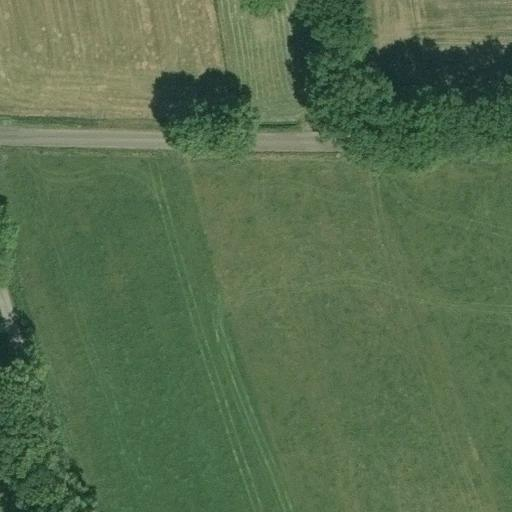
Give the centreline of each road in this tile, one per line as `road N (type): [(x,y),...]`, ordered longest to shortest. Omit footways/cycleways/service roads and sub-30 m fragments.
road 1 (unclassified): [(511,149),(0,137)]
road 2 (unclassified): [(73,511),(0,286)]
